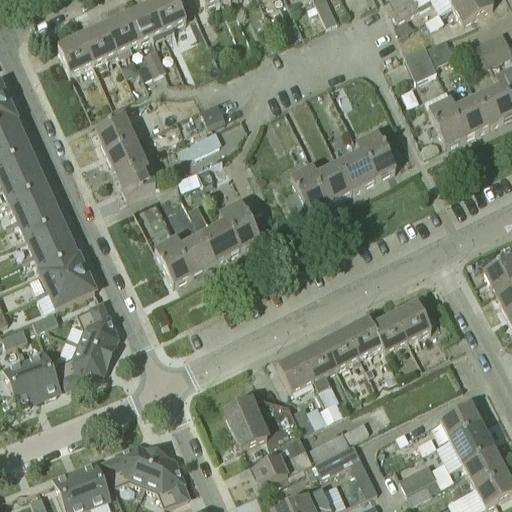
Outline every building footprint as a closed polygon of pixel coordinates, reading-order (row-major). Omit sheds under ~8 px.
[(229,7),(227,3),(225,0),(198,0),(204,13),(216,8),(218,12),(229,7)] [(419,0),(394,14),(386,17),(393,29),(418,15),(419,17),(430,10),(428,6),(429,5),(426,0),(419,0)] [(394,14),(419,0),(391,0),(387,2),(394,14)] [(443,0),(451,13),(473,0),(443,0)] [(473,0),(451,13),(461,32),(492,15),(483,0),(473,0)] [(150,14),(163,43),(172,39),(171,36),(185,30),(173,2),(157,9),(157,11),(150,14)] [(336,28),(325,3),(314,8),(315,10),(318,17),(325,33),(336,28)] [(315,10),(306,14),(309,21),(318,17),(315,10)] [(152,48),(163,43),(150,14),(142,18),(141,16),(126,23),(138,51),(151,45),(152,48)] [(425,30),(429,37),(438,33),(443,30),(438,21),(438,20),(437,20),(424,27),(425,30)] [(128,55),(138,51),(126,23),(111,30),(111,31),(104,35),(117,64),(119,67),(131,62),(128,55)] [(106,69),(117,64),(104,35),(96,38),(95,37),(81,43),(93,71),(105,66),(106,69)] [(477,50),(488,73),(497,69),(511,63),(501,39),(477,50)] [(69,82),(93,71),(81,43),(65,50),(65,52),(58,55),(57,54),(56,54),(69,82)] [(444,46),(424,54),(433,73),(452,65),(444,46)] [(432,73),(433,73),(424,54),(407,61),(408,61),(402,63),(414,89),(435,79),(432,73)] [(147,69),(153,83),(164,77),(153,56),(143,61),(147,69)] [(142,88),(153,83),(147,69),(135,75),(137,79),(142,88)] [(511,79),(503,84),(497,69),(488,73),(487,74),(497,95),(498,98),(502,96),(511,117),(511,79)] [(488,134),(511,123),(511,117),(502,96),(498,98),(497,95),(475,105),(488,134)] [(454,118),(453,115),(452,116),(447,105),(426,116),(444,155),(462,146),(450,119),(454,118)] [(462,146),(488,134),(475,105),(453,115),(454,118),(450,119),(462,146)] [(0,133),(14,127),(16,127),(8,109),(0,112),(0,133)] [(217,109),(199,117),(208,137),(226,128),(217,109)] [(105,161),(135,148),(124,124),(94,138),(95,139),(96,138),(99,146),(98,147),(105,161)] [(0,154),(22,145),(14,127),(0,133),(0,154)] [(214,138),(188,150),(194,163),(220,151),(214,138)] [(363,161),(376,187),(395,178),(376,141),(354,151),(359,161),(360,162),(363,161)] [(0,175),(30,162),(22,145),(0,154),(0,175)] [(116,183),(145,170),(135,148),(105,161),(111,176),(113,175),(116,183)] [(350,201),(376,187),(363,161),(360,162),(359,161),(336,172),(350,201)] [(1,194),(38,179),(30,162),(0,175),(0,192),(0,193),(1,194)] [(145,170),(116,183),(120,192),(119,192),(126,207),(156,194),(145,170)] [(323,214),(350,201),(336,172),(316,182),(311,173),(304,176),(323,214)] [(208,175),(197,180),(202,192),(213,187),(208,175)] [(296,227),(323,214),(304,176),(289,184),(297,200),(285,205),(296,227)] [(10,213),(46,196),(38,179),(1,194),(2,197),(10,213)] [(195,180),(176,187),(180,199),(200,192),(195,180)] [(17,229),(54,214),(46,196),(10,213),(16,227),(17,229)] [(226,229),(241,257),(259,247),(239,210),(217,222),(222,231),(226,229)] [(26,247),(62,231),(54,214),(17,229),(18,231),(26,247)] [(213,231),(204,215),(190,223),(199,239),(213,231)] [(216,271),(241,257),(226,229),(222,231),(201,243),(216,271)] [(33,263),(70,248),(62,231),(26,247),(32,262),(33,263)] [(190,284),(216,271),(201,243),(180,254),(181,255),(176,258),(190,284)] [(181,255),(180,254),(177,246),(154,259),(172,294),(190,284),(176,258),(181,255)] [(41,280),(77,264),(70,248),(33,263),(34,266),(41,280)] [(47,299),(87,281),(79,263),(40,281),(46,297),(47,299)] [(496,301),(511,292),(511,267),(510,265),(482,280),(490,294),(492,293),(496,301)] [(48,301),(56,317),(95,299),(87,281),(47,299),(48,301)] [(511,292),(496,301),(500,309),(499,310),(506,324),(511,321),(511,292)] [(101,311),(89,316),(77,322),(82,337),(78,349),(77,351),(110,365),(114,354),(113,353),(117,347),(101,311)] [(394,324),(407,350),(418,345),(430,339),(416,312),(401,319),(401,321),(394,324)] [(53,320),(42,325),(47,335),(58,331),(53,320)] [(381,355),(384,362),(407,350),(394,324),(386,328),(385,327),(371,334),(381,355)] [(47,335),(42,325),(32,329),(37,340),(47,335)] [(381,355),(371,334),(368,327),(352,335),(353,336),(345,340),(359,366),(381,355)] [(19,339),(12,341),(16,351),(16,352),(23,349),(19,339)] [(336,378),(359,366),(345,340),(337,344),(337,343),(322,350),(336,378)] [(12,341),(5,344),(9,354),(16,351),(12,341)] [(325,383),(336,378),(322,350),(307,358),(308,359),(300,363),(313,390),(313,389),(318,398),(319,397),(327,413),(337,408),(329,392),(330,392),(325,383)] [(106,375),(110,365),(77,351),(76,353),(71,365),(56,372),(67,397),(102,382),(105,374),(106,375)] [(26,371),(24,371),(38,406),(46,402),(47,404),(57,400),(56,398),(58,397),(44,363),(26,371)] [(290,401),(313,390),(300,363),(292,367),(292,365),(276,373),(290,401)] [(22,372),(4,379),(17,414),(19,413),(19,415),(30,411),(29,409),(37,406),(24,371),(22,372)] [(240,456),(266,444),(272,456),(302,442),(291,420),(288,415),(259,428),(250,408),(224,420),(240,456)] [(326,414),(332,427),(342,423),(336,410),(326,414)] [(448,448),(475,434),(480,432),(470,413),(438,429),(448,448)] [(314,436),(306,419),(304,414),(291,420),(302,442),(314,436)] [(324,431),(332,427),(326,414),(318,418),(324,431)] [(343,439),(348,449),(368,439),(363,429),(343,439)] [(461,472),(488,458),(475,434),(448,448),(461,472)] [(309,473),(352,453),(352,452),(349,454),(342,438),(304,456),(279,468),(278,466),(252,478),(261,497),(289,484),(288,483),(309,473)] [(422,462),(435,454),(430,446),(417,452),(422,462)] [(352,453),(309,473),(317,489),(360,467),(352,453)] [(118,464),(103,470),(113,495),(128,489),(141,494),(142,494),(155,461),(150,459),(145,457),(145,458),(137,455),(118,464)] [(473,497),(500,482),(488,458),(461,472),(473,497)] [(165,466),(155,461),(142,494),(144,495),(156,500),(161,511),(169,511),(187,504),(181,490),(182,489),(173,469),(165,466)] [(434,486),(448,479),(443,469),(429,476),(427,472),(398,488),(405,501),(425,491),(434,486)] [(83,479),(74,482),(85,511),(99,511),(108,509),(95,474),(93,475),(92,473),(82,477),(83,479)] [(352,483),(360,505),(378,498),(370,477),(352,483)] [(453,488),(448,479),(434,486),(439,495),(453,488)] [(500,482),(473,497),(481,511),(490,511),(511,500),(511,493),(505,480),(500,482)] [(56,490),(54,490),(62,511),(85,511),(74,482),(66,486),(65,483),(55,488),(56,490)] [(439,495),(434,486),(425,491),(430,500),(439,495)] [(411,511),(431,502),(430,500),(425,491),(405,501),(410,511),(411,511)] [(327,511),(328,511),(321,497),(307,504),(288,511),(327,511)] [(465,511),(460,502),(447,509),(448,511),(465,511)]
